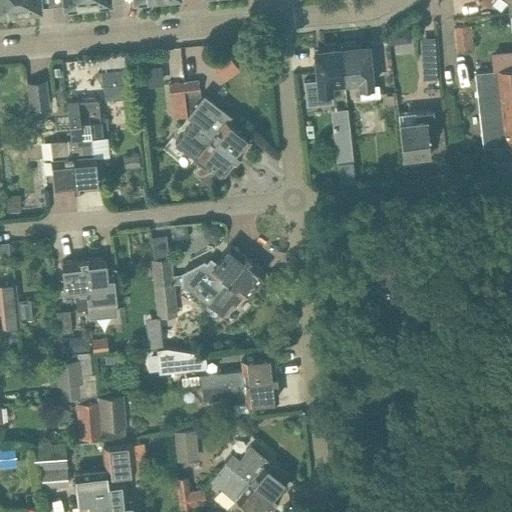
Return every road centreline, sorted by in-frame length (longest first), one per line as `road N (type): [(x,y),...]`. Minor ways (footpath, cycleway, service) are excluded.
road 1 (residential): [(326,511),(294,200)]
road 2 (residential): [(0,229),(294,200)]
road 3 (residential): [(0,51),(280,25)]
road 4 (residential): [(294,200),(511,177)]
road 5 (residential): [(294,200),(280,25)]
